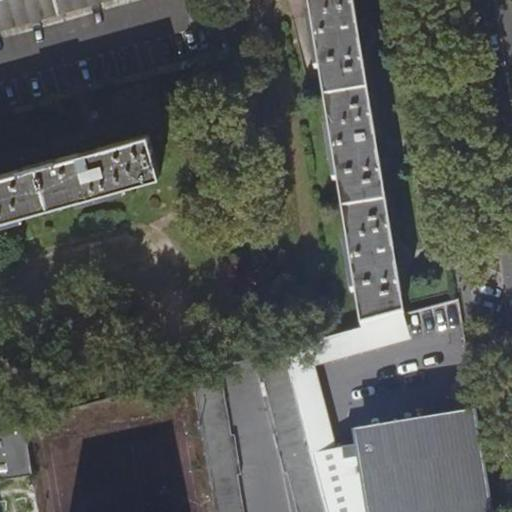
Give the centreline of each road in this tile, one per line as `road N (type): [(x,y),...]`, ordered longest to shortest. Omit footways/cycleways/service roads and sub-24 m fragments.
road 1 (primary): [(501,31),(511,199)]
road 2 (unclassified): [(240,373),(273,511)]
